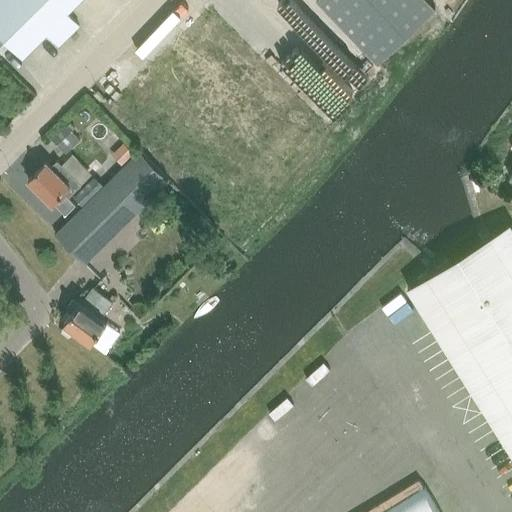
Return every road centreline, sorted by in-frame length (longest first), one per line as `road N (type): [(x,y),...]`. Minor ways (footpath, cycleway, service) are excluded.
road 1 (unclassified): [(0,158),(162,0)]
road 2 (unclassified): [(0,356),(33,323),(33,298),(0,254)]
